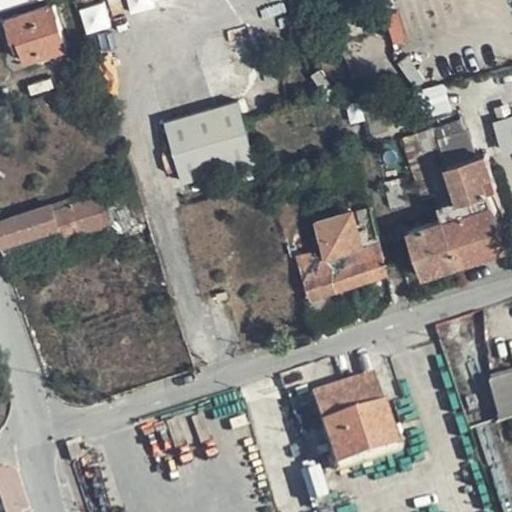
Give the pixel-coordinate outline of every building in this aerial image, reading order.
[(69,46),(55,2),(7,16),(13,37),(21,35),(28,58),(69,46)] [(368,35),(363,10),(325,21),(331,45),(368,35)] [(400,76),(389,45),(353,53),(359,85),(400,76)] [(264,161),(246,103),(174,123),(192,183),(264,161)] [(511,145),(511,111),(492,119),(502,149),(511,145)] [(418,134),(430,173),(478,156),(468,124),(451,130),(441,126),(418,134)] [(430,173),(445,218),(459,263),(506,248),(500,227),(508,224),(495,187),(498,186),(488,153),(478,156),(430,173)] [(398,177),(386,179),(391,205),(404,202),(398,177)] [(126,214),(117,184),(98,190),(112,231),(129,226),(128,223),(135,220),(133,212),(126,214)] [(112,231),(98,190),(52,204),(59,226),(65,247),(112,231)] [(0,239),(2,245),(59,226),(52,204),(50,205),(0,220),(0,239)] [(380,239),(372,207),(359,211),(364,231),(359,233),(354,211),(321,221),(329,254),(380,239)] [(459,263),(445,218),(411,230),(414,237),(425,273),(459,263)] [(407,226),(396,228),(399,239),(414,237),(411,230),(407,226)] [(366,261),(384,255),(382,244),(320,263),(317,251),(298,256),(312,297),(371,279),(366,261)] [(389,273),(384,255),(366,261),(371,279),(389,273)] [(511,377),(489,384),(506,427),(511,424),(511,377)] [(376,379),(313,404),(344,473),(410,442),(376,379)] [(88,456),(84,440),(67,445),(72,462),(88,456)]
